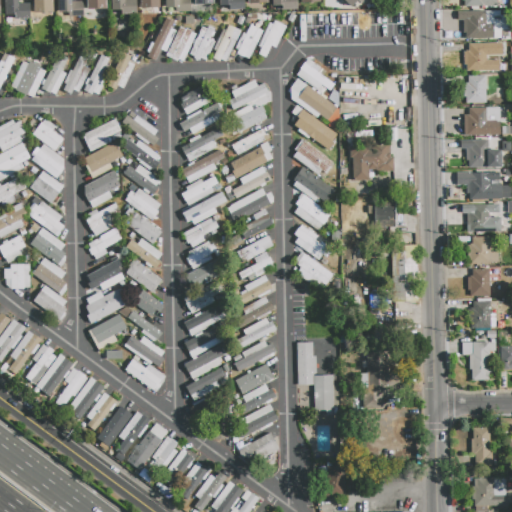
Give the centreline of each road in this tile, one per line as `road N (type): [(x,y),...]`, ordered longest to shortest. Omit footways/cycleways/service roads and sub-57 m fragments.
road 1 (tertiary): [(436,407),(429,0)]
road 2 (secondary): [(0,393),(162,511)]
